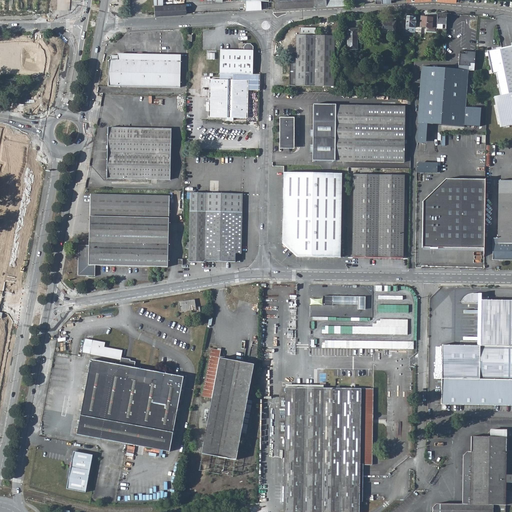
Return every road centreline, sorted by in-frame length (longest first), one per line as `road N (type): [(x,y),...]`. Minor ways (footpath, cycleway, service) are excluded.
road 1 (residential): [(265,25),(262,275)]
road 2 (residential): [(511,278),(262,275)]
road 3 (residential): [(265,25),(292,14),(392,7),(511,13)]
road 4 (primary): [(16,511),(45,319)]
road 5 (unclassified): [(262,275),(87,301)]
road 6 (residential): [(100,21),(237,16),(265,25)]
road 7 (primary): [(31,307),(0,470)]
road 8 (unknown): [(271,511),(279,394),(289,367),(302,358)]
road 9 (primary): [(58,148),(31,307)]
road 10 (unknown): [(302,358),(388,364),(394,431)]
road 11 (primary): [(51,285),(80,148)]
